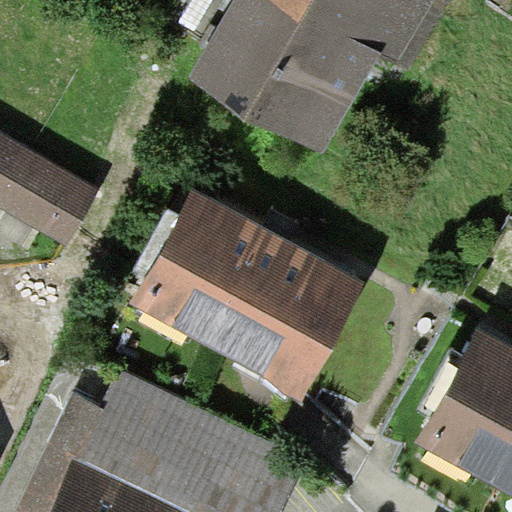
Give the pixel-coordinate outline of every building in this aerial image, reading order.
[(318,135),(365,49),(397,66),(432,0),(234,0),(197,70),(318,135)] [(101,182),(0,124),(0,195),(36,216),(70,236),(101,182)] [(360,268),(190,177),(127,293),(298,385),(360,268)] [(511,332),(472,311),(412,423),(511,476),(511,332)] [(0,432),(5,434),(31,371),(0,358),(0,432)] [(69,384),(4,511),(274,511),(303,454),(110,359),(92,395),(69,384)]
